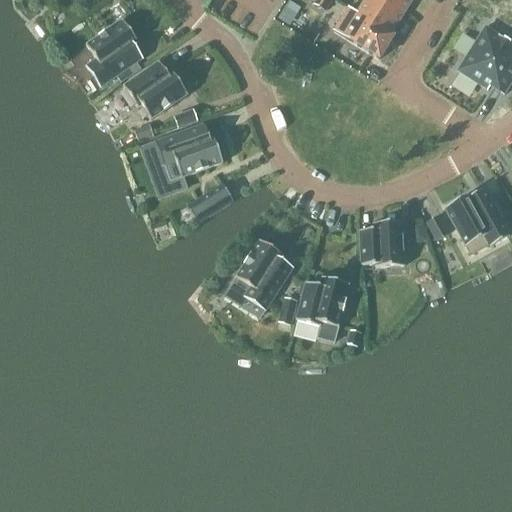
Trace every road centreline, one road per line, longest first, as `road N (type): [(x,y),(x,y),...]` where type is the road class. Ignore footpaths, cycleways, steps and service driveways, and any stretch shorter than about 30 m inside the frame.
road 1 (residential): [(491,142),(397,191),(361,197),(325,188),(294,166),(234,52),(184,8)]
road 2 (residential): [(491,142),(396,82),(449,0)]
